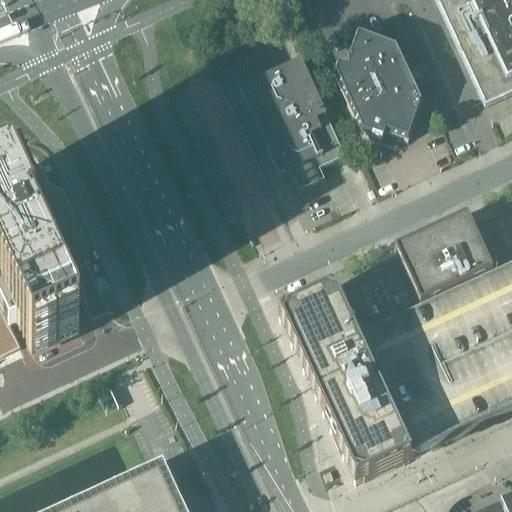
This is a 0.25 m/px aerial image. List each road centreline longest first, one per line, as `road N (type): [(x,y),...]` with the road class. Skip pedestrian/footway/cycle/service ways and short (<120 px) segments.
road 1 (unclassified): [(32,17),(174,322)]
road 2 (unclassified): [(207,309),(511,166)]
road 3 (residential): [(207,309),(69,3)]
road 4 (residential): [(301,511),(207,309)]
road 5 (unclassified): [(174,322),(263,511)]
road 6 (residential): [(174,322),(0,402)]
